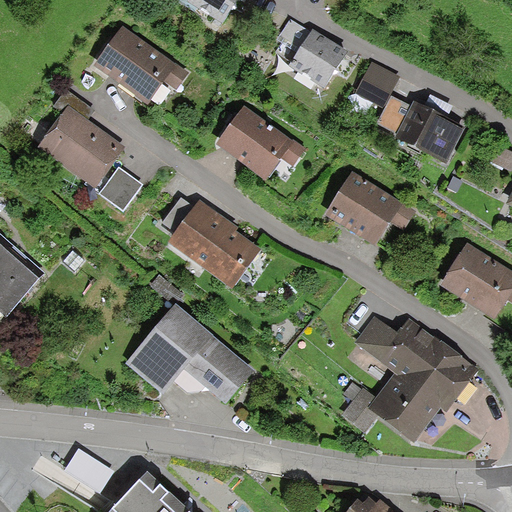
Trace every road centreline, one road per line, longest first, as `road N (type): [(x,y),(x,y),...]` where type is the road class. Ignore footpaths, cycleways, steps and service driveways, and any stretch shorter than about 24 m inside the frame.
road 1 (residential): [(0,418),(511,484)]
road 2 (residential): [(109,113),(296,246),(469,344),(511,406)]
road 3 (residential): [(511,129),(284,0)]
